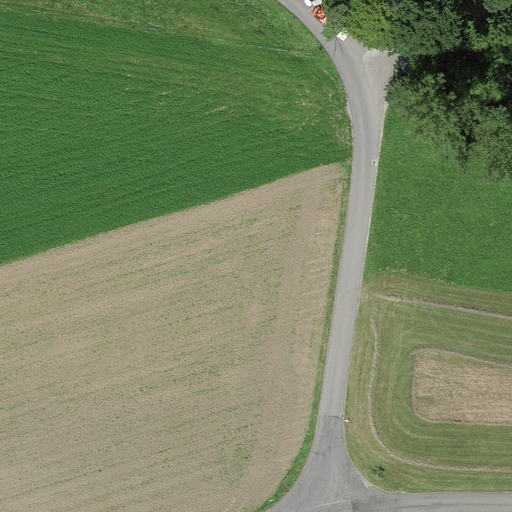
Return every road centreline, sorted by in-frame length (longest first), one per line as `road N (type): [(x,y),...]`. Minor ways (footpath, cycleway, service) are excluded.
road 1 (unclassified): [(294,0),(345,52),(360,83),(367,130),(319,511)]
road 2 (track): [(360,83),(494,0)]
road 3 (tertiary): [(511,505),(384,511)]
